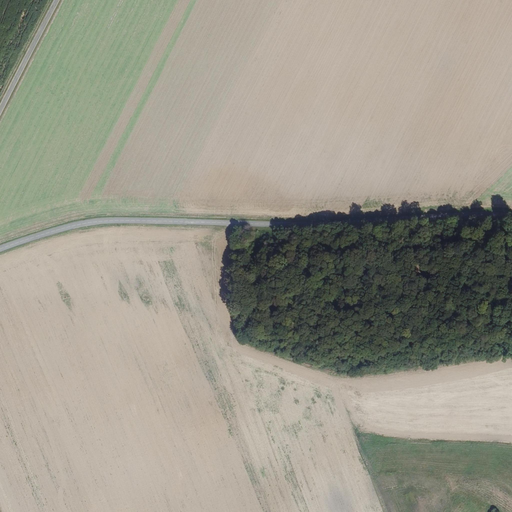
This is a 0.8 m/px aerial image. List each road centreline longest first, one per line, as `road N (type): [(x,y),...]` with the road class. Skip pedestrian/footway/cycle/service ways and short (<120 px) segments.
road 1 (unclassified): [(511,216),(325,225),(113,220),(0,248)]
road 2 (unclassified): [(0,110),(56,0)]
